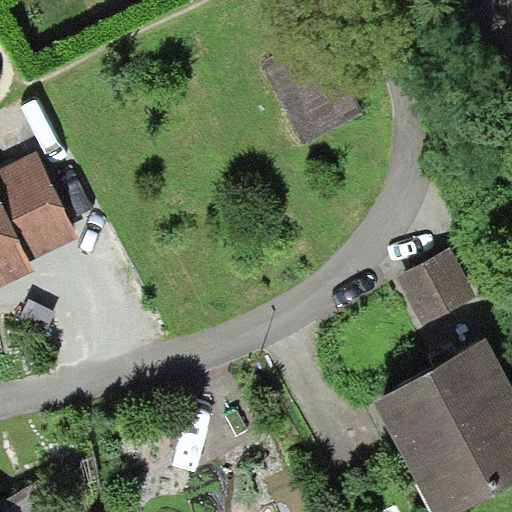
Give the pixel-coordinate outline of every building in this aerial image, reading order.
[(319,23),(265,49),(305,131),(359,105),(319,23)] [(511,67),(504,59),(486,76),(510,103),(511,101),(511,67)] [(38,143),(0,160),(0,185),(32,252),(79,229),(38,143)] [(0,185),(0,275),(15,268),(35,259),(32,252),(0,185)] [(396,267),(421,318),(477,291),(451,240),(396,267)] [(511,371),(486,321),(375,379),(438,501),(511,462),(511,371)] [(59,511),(44,485),(0,508),(0,511),(59,511)]
